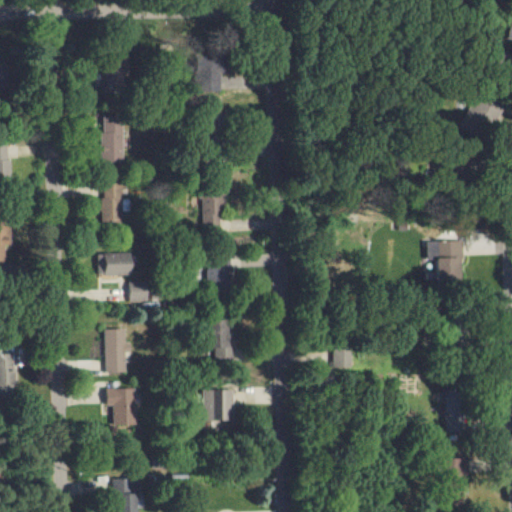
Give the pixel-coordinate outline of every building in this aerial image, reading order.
[(503,42),(511,42),(511,22),(506,22),(503,42)] [(218,91),(217,57),(191,58),(193,93),(218,91)] [(454,130),(482,141),(495,107),(466,97),(454,130)] [(227,113),(228,157),(208,158),(207,113),(227,113)] [(119,116),(98,116),(99,160),(120,160),(119,116)] [(7,145),(0,145),(0,177),(8,177),(7,145)] [(98,222),(118,222),(119,183),(99,183),(98,222)] [(219,227),(220,197),(200,196),(199,226),(219,227)] [(460,280),(461,241),(425,241),(424,260),(434,260),(433,280),(460,280)] [(95,253),(95,275),(132,274),(131,252),(95,253)] [(128,301),(158,301),(158,282),(127,283),(128,301)] [(209,359),(226,359),(227,321),(210,321),(209,359)] [(104,372),(124,372),(123,352),(130,352),(130,343),(124,343),(124,329),(103,329),(104,372)] [(329,366),(348,367),(349,349),(329,348),(329,366)] [(0,398),(12,399),(12,354),(0,353),(0,398)] [(111,425),(134,424),(133,387),(105,388),(105,405),(110,405),(111,425)] [(468,388),(468,415),(464,415),(465,432),(446,432),(445,389),(468,388)] [(231,390),(201,389),(200,420),(230,421),(231,390)] [(112,511),(134,511),(135,479),(114,479),(112,511)]
